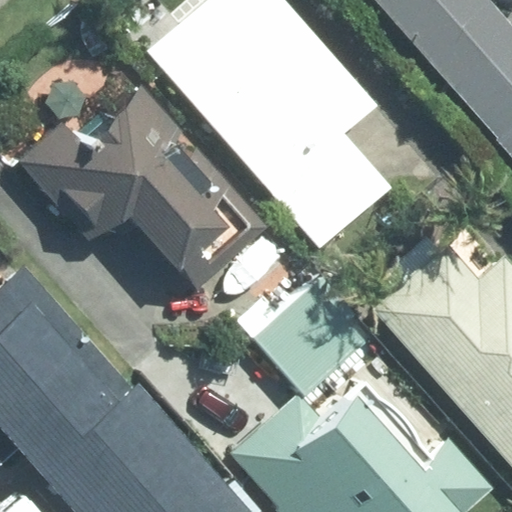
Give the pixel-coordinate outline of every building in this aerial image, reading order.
[(327,132),(358,106),(266,0),(204,0),(138,59),(307,253),(377,190),(327,132)] [(470,0),(358,0),(440,92),(503,37),(470,0)] [(511,47),(503,37),(440,92),(511,174),(511,47)] [(106,220),(155,275),(160,271),(181,293),(251,230),(182,151),(164,167),(149,151),(166,135),(130,93),(78,139),(69,130),(59,140),(48,127),(6,164),(77,246),(106,220)] [(363,316),(511,483),(511,284),(492,262),(469,284),(438,249),(363,316)] [(223,511),(14,270),(0,282),(0,454),(49,511),(223,511)] [(303,286),(240,341),(289,397),(352,342),(303,286)] [(290,397),(220,458),(268,511),(456,511),(481,490),(436,439),(412,460),(346,387),(310,419),(290,397)]
